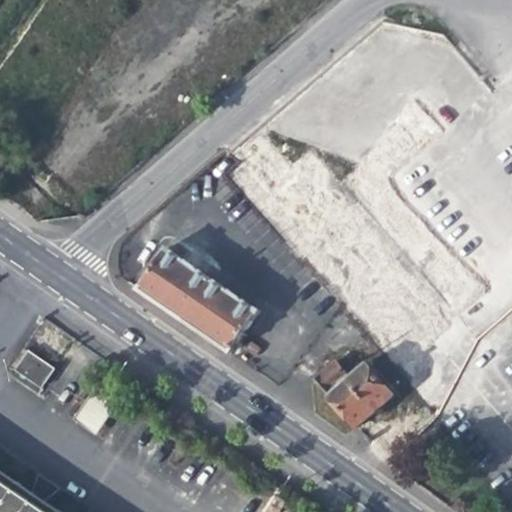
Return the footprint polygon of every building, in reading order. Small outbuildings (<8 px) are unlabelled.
[(15,156),(0,145),(0,182),(17,158),(15,156)] [(230,353),(245,331),(260,310),(167,247),(138,290),(184,321),(230,353)] [(5,367),(39,390),(53,369),(20,346),(5,367)] [(355,426),(356,426),(391,395),(366,365),(350,379),(334,361),(314,378),(333,400),(355,426)] [(92,395),(74,418),(94,433),(112,411),(92,395)] [(0,511),(61,511),(46,500),(33,492),(0,468),(0,511)] [(39,473),(33,492),(46,500),(61,488),(39,473)]
